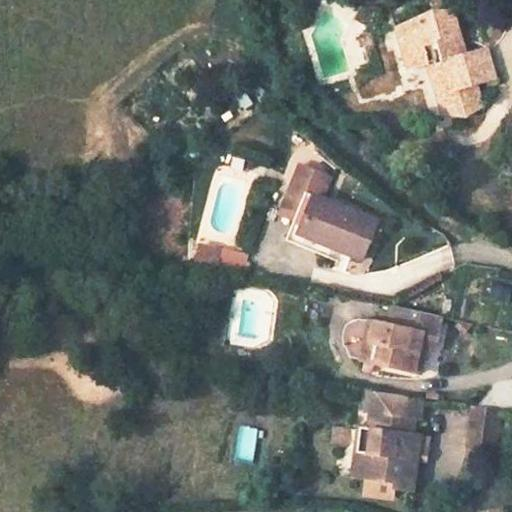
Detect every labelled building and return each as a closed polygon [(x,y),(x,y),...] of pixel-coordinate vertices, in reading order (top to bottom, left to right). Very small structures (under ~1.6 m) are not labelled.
[(377,6),(361,7),(367,27),(381,23),(377,6)] [(361,7),(357,14),(353,20),(358,23),(367,27),(361,7)] [(433,17),(398,27),(404,48),(401,48),(406,69),(434,61),(441,82),(437,84),(446,115),(463,110),(465,117),(482,106),(477,83),(495,78),(486,50),(460,56),(454,37),(458,28),(453,10),(431,11),(433,17)] [(238,141),(231,157),(269,172),(275,157),(238,141)] [(298,165),(280,208),(294,214),(303,193),(317,199),(326,178),(298,165)] [(429,186),(417,176),(410,184),(422,193),(429,186)] [(317,199),(303,193),(294,214),(282,241),(325,257),(329,247),(359,259),(374,223),(317,199)] [(221,251),(217,268),(242,273),(246,256),(221,251)] [(439,316),(393,306),(389,325),(379,323),(375,339),(382,341),(378,359),(422,369),(427,351),(421,350),(421,347),(425,333),(435,335),(439,316)] [(379,323),(372,321),(363,356),(378,359),(382,341),(375,339),(379,323)] [(435,335),(425,333),(421,347),(432,349),(435,335)] [(371,430),(367,451),(363,450),(359,476),(390,480),(389,487),(409,490),(414,457),(403,456),(407,433),(410,415),(416,416),(418,397),(373,391),(368,429),(371,430)] [(469,404),(466,425),(493,429),(496,408),(469,404)] [(255,464),(260,428),(239,425),(235,462),(255,464)] [(463,445),(491,448),(493,429),(466,425),(463,445)] [(358,428),(352,475),(359,476),(363,450),(367,451),(371,430),(368,429),(358,428)] [(407,433),(403,456),(414,457),(417,435),(407,433)]
